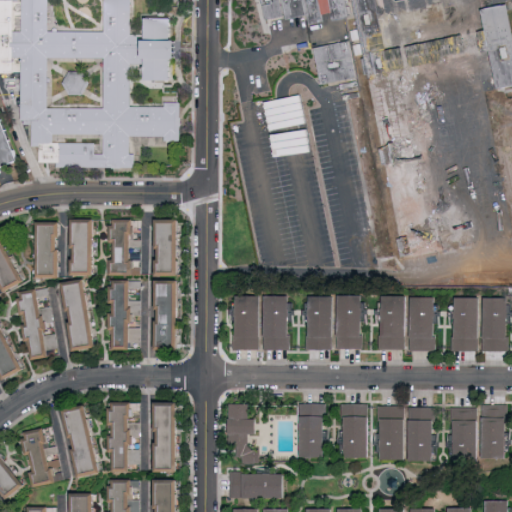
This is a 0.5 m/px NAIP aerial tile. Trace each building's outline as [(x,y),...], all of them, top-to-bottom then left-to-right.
[(61,166),(133,167),(134,137),(181,137),(181,105),(131,104),(132,65),(174,83),(174,59),(188,59),(168,18),(148,17),(148,34),(132,34),(131,0),(22,0),(22,30),(16,30),(15,0),(0,0),(0,71),(7,72),(52,162),(61,166)] [(263,0),(268,25),(360,10),(400,256),(445,249),(442,226),(424,229),(413,164),(409,165),(381,0),(263,0)] [(314,46),(321,84),(357,78),(350,40),(314,46)] [(0,122),(13,155),(17,166),(0,173),(0,122)] [(98,219),(74,219),(75,275),(99,275),(98,219)] [(184,219),(160,219),(160,275),(184,275),(184,219)] [(136,222),(112,221),(112,242),(116,242),(116,260),(113,260),(113,273),(134,274),(134,244),(141,244),(141,240),(135,239),(136,222)] [(41,222),(42,278),(62,278),(61,222),(41,222)] [(30,282),(4,232),(0,233),(0,273),(10,292),(30,282)] [(77,352),(99,348),(89,279),(66,283),(77,352)] [(117,350),(134,350),(134,342),(142,342),(142,327),(135,327),(135,315),(142,315),(142,300),(134,300),(133,279),(113,279),(113,303),(116,303),(116,314),(113,314),(113,330),(116,330),(117,350)] [(184,281),(159,281),(158,348),(183,349),(184,281)] [(34,359),(60,356),(57,333),(47,334),(41,288),(21,291),(25,324),(27,343),(32,342),(34,359)] [(364,348),(364,295),(339,295),(339,348),(364,348)] [(263,296),(239,296),(239,334),(232,335),(233,349),(263,349),(263,296)] [(436,296),(409,296),(411,350),(437,349),(436,296)] [(479,297),(455,296),(455,335),(452,335),(452,350),(478,350),(479,297)] [(509,350),(509,296),(482,297),(483,350),(509,350)] [(308,349),(336,348),(335,297),(310,297),(311,335),(308,335),(308,349)] [(406,349),(407,299),(382,299),(381,348),(406,349)] [(293,302),(267,302),(266,349),(292,349),(293,302)] [(27,371),(0,315),(0,366),(7,381),(27,371)] [(114,469),(132,470),(132,463),(139,463),(140,437),(141,437),(141,421),(137,421),(138,401),(113,400),(112,423),(115,423),(115,433),(111,433),(111,451),(115,451),(114,469)] [(182,470),(184,400),(159,400),(159,432),(160,432),(159,470),(182,470)] [(262,463),(263,448),(250,447),(250,433),(258,433),(259,417),(251,417),(251,403),(232,402),(231,447),(239,447),(239,462),(262,463)] [(328,402),(303,402),(304,456),(328,456),(328,402)] [(372,455),(371,402),(347,402),(347,456),(372,455)] [(90,403),(69,407),(80,473),(101,469),(90,403)] [(486,456),(510,456),(511,403),(486,403),(486,456)] [(384,458),(408,458),(408,405),(380,404),(380,421),(384,421),(384,458)] [(437,459),(436,405),(412,406),(413,460),(437,459)] [(481,459),(482,406),(458,406),(457,459),(481,459)] [(0,483),(9,497),(26,486),(3,451),(0,452),(0,483)] [(288,497),(289,472),(232,471),(231,496),(288,497)] [(182,511),(183,478),(159,477),(158,511),(182,511)] [(142,479),(113,478),(112,501),(115,501),(115,510),(112,510),(111,511),(133,511),(134,511),(139,511),(141,511),(142,498),(136,498),(137,488),(142,488),(142,479)] [(96,511),(97,493),(75,493),(74,511),(96,511)] [(510,511),(510,499),(485,499),(484,511),(510,511)]
